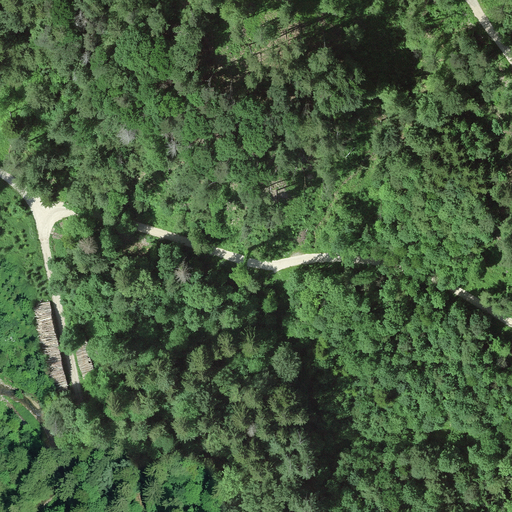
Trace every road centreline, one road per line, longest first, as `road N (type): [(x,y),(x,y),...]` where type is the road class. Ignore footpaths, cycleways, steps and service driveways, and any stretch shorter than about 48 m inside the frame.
road 1 (track): [(511,322),(425,274),(385,262),(240,260),(58,205),(35,209)]
road 2 (track): [(0,173),(38,217),(100,511)]
